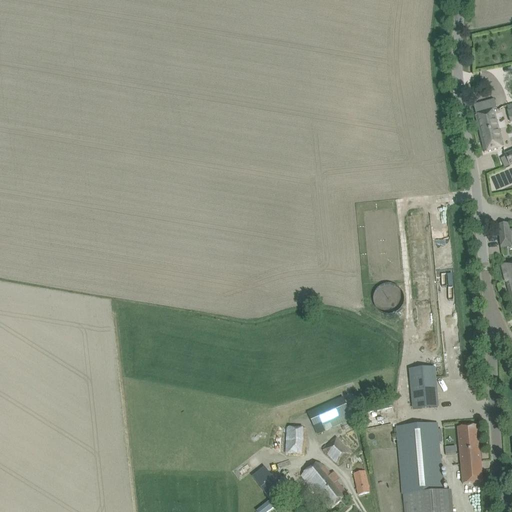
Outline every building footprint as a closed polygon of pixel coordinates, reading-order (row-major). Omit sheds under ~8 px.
[(475,116),(484,153),(504,147),(493,112),(496,111),(493,100),(473,106),(476,116),(475,116)] [(501,159),(505,169),(511,165),(511,150),(504,154),(505,157),(501,159)] [(499,226),(501,248),(511,247),(509,225),(499,226)] [(511,263),(502,266),(507,289),(511,306),(511,263)] [(373,290),(382,316),(406,308),(397,282),(373,290)] [(437,408),(434,368),(410,370),(414,410),(437,408)] [(308,413),(315,429),(317,435),(325,431),(323,426),(349,414),(342,398),(308,413)] [(398,433),(404,511),(450,511),(449,491),(443,492),(438,430),(437,424),(397,428),(398,433)] [(483,483),(478,426),(457,428),(463,485),(483,483)] [(304,454),(306,429),(303,429),(292,428),(286,427),(284,454),(302,455),(302,453),(304,454)] [(323,451),(338,466),(351,454),(336,438),(323,451)] [(303,483),(306,487),(309,485),(329,511),(348,496),(336,482),(340,479),(334,472),(331,474),(322,464),(316,463),(300,476),(304,481),(303,483)] [(264,468),(255,474),(267,489),(264,492),(269,499),(281,490),(270,476),(264,468)] [(365,472),(353,474),(358,495),(369,493),(365,472)]
